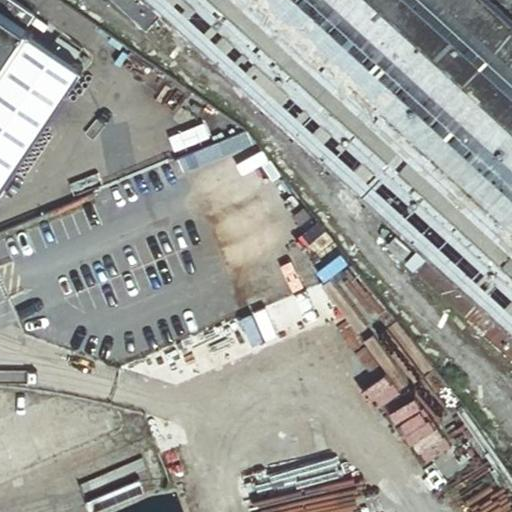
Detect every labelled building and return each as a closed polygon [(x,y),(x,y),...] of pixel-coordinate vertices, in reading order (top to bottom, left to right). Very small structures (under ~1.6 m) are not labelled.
[(111,0),(142,28),(157,12),(414,247),(407,254),(416,263),(409,271),(460,318),(476,300),(485,308),(493,316),(477,334),(507,361),(511,355),(511,28),(481,0),(111,0)] [(0,176),(76,63),(0,11),(0,176)] [(371,217),(363,210),(356,217),(364,225),(371,217)] [(405,248),(390,235),(381,244),(396,258),(405,248)] [(416,263),(407,254),(400,262),(409,271),(416,263)] [(476,300),(460,318),(469,326),(485,308),(476,300)] [(485,308),(469,326),(477,334),(493,316),(485,308)]
